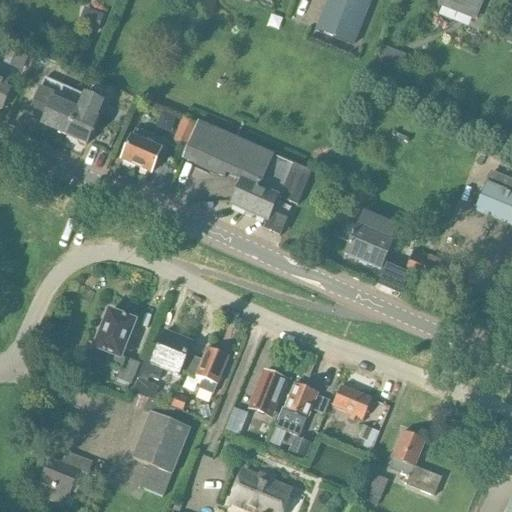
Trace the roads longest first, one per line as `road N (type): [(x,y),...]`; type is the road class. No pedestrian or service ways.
road 1 (residential): [(0,375),(17,358),(59,275),(81,260),(112,256),(149,263),(511,415)]
road 2 (tertiary): [(511,366),(0,140)]
